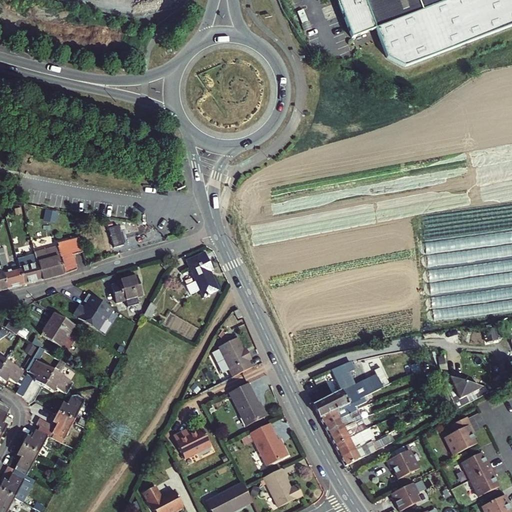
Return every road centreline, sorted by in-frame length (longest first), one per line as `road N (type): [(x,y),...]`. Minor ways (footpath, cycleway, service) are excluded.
road 1 (tertiary): [(350,500),(217,232)]
road 2 (residential): [(217,232),(0,300)]
road 3 (tertiary): [(236,146),(267,131),(284,92),(274,59),(246,38)]
road 4 (tertiary): [(182,58),(122,81),(44,74)]
road 5 (tertiary): [(44,74),(178,117)]
